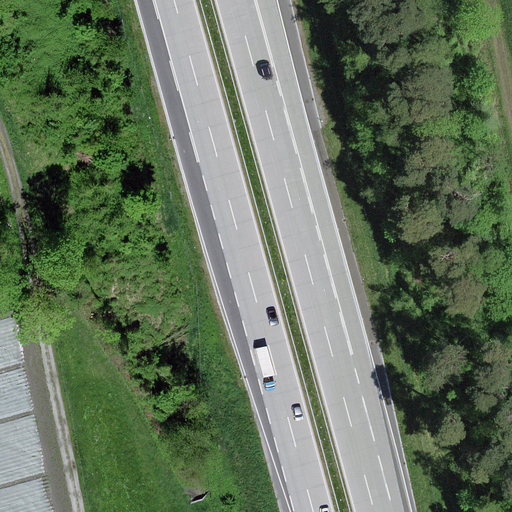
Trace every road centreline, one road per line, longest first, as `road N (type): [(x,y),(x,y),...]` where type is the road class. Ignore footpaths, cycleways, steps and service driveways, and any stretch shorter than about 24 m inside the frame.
road 1 (motorway): [(172,0),(310,511)]
road 2 (motorway): [(374,511),(252,65)]
road 3 (track): [(43,342),(76,511)]
